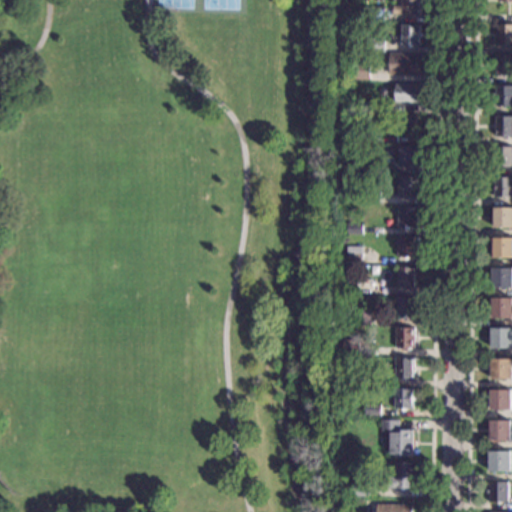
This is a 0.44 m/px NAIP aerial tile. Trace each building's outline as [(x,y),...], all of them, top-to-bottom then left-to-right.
[(419,0),(419,17),(401,16),(401,0),(419,0)] [(384,10),(384,24),(369,24),(369,9),(384,10)] [(419,32),(421,32),(421,38),(419,38),(418,45),(400,44),(401,25),(419,25),(419,32)] [(511,46),(497,46),(498,26),(511,26),(511,46)] [(384,51),(368,50),(368,39),(384,39),(384,51)] [(421,75),(388,74),(389,52),(422,53),(421,75)] [(511,78),(496,78),(497,56),(511,56),(511,78)] [(368,79),(352,79),(352,61),(369,62),(368,79)] [(419,102),(394,102),(395,83),(419,84),(419,102)] [(511,107),(496,107),(496,88),(511,88),(511,107)] [(380,105),(380,114),(365,114),(365,113),(357,113),(357,107),(365,107),(366,104),(380,105)] [(416,117),(416,123),(418,123),(418,128),(416,128),(416,135),(395,134),(396,117),(416,117)] [(511,118),(511,138),(496,138),(497,118),(511,118)] [(355,145),(341,144),(341,132),(355,132),(355,145)] [(416,168),(398,168),(399,148),(417,148),(416,168)] [(511,169),(495,169),(496,149),(511,149),(511,169)] [(417,188),(419,188),(419,191),(417,191),(417,200),(398,199),(398,178),(417,178),(417,188)] [(511,199),(495,199),(495,180),(511,180),(511,199)] [(379,206),(364,206),(364,195),(380,196),(379,206)] [(416,218),(419,218),(419,222),(417,222),(416,229),(398,228),(399,209),(417,209),(416,218)] [(511,231),(495,231),(495,209),(511,209),(511,231)] [(362,236),(348,236),(348,226),(362,226),(362,236)] [(419,252),(417,252),(416,258),(397,258),(398,238),(420,239),(419,252)] [(511,258),(495,258),(495,239),(511,239),(511,258)] [(362,249),(362,266),(347,265),(347,248),(362,249)] [(415,288),(397,288),(397,268),(416,268),(415,288)] [(511,289),(494,289),(494,268),(511,268),(511,289)] [(357,293),(338,293),(338,275),(357,275),(357,293)] [(415,318),(397,318),(397,299),(415,300),(415,318)] [(511,319),(493,319),(493,300),(511,300),(511,319)] [(371,326),(356,325),(357,310),(371,311),(371,326)] [(415,330),(414,350),(407,349),(407,352),(402,352),(402,350),(396,349),(396,329),(415,330)] [(511,350),(492,349),(493,330),(511,330),(511,350)] [(359,357),(343,356),(343,341),(360,342),(359,357)] [(413,379),(396,378),(396,359),(414,359),(413,379)] [(511,380),(492,380),(493,360),(511,360),(511,380)] [(354,386),(339,386),(339,376),(354,377),(354,386)] [(413,398),(416,398),(416,403),(413,402),(413,410),(407,410),(407,412),(402,411),(402,410),(394,410),(395,389),(413,390),(413,398)] [(511,391),(511,412),(492,411),(492,391),(511,391)] [(380,407),(380,417),(365,417),(365,406),(380,407)] [(398,421),(398,430),(413,430),(412,456),(390,456),(390,432),(380,431),(380,421),(398,421)] [(511,442),(491,442),(491,422),(511,422),(511,442)] [(510,452),(510,473),(491,472),(491,452),(510,452)] [(414,490),(382,489),(383,478),(395,478),(396,463),(414,464),(414,490)] [(369,498),(353,497),(354,482),(369,482),(369,498)] [(508,504),(490,504),(490,483),(509,483),(508,504)]
